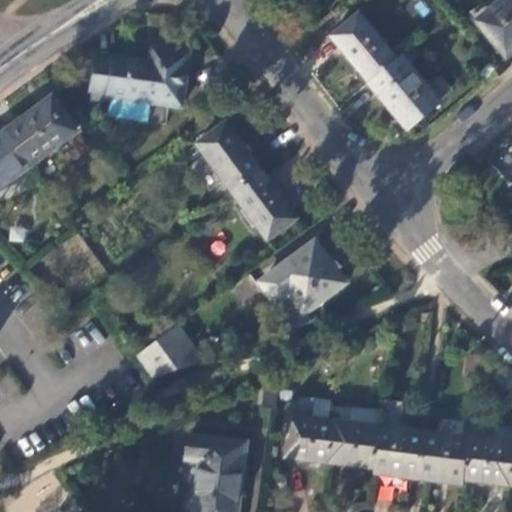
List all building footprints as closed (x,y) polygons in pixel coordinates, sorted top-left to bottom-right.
[(511,0),(503,0),(477,21),(505,57),(511,50),(511,0)] [(330,36),(368,82),(396,59),(357,14),(330,36)] [(181,105),(189,53),(155,49),(153,61),(115,55),(114,60),(96,57),(91,90),(112,93),(112,96),(181,105)] [(396,59),(368,82),(406,129),(439,102),(401,55),(396,59)] [(51,97),(4,132),(29,167),(76,132),(51,97)] [(198,145),(232,193),(260,172),(226,125),(198,145)] [(0,188),(29,167),(4,132),(0,135),(0,188)] [(260,172),(232,193),(267,240),(295,219),(260,172)] [(314,243),(260,283),(275,303),(288,294),(303,313),(343,284),(314,243)] [(179,325),(136,355),(153,379),(205,360),(179,325)] [(326,465),(332,420),(291,414),(284,460),(326,465)] [(377,425),(332,420),(326,465),(372,470),(377,425)] [(470,422),(468,436),(462,481),(506,487),(511,443),(511,442),(488,439),(490,424),(470,422)] [(417,430),(377,425),(372,470),(411,475),(417,430)] [(430,432),(417,430),(411,475),(424,477),(430,432)] [(468,436),(430,432),(424,477),(462,481),(468,436)] [(236,511),(246,443),(189,436),(186,459),(200,462),(193,511),(236,511)]
